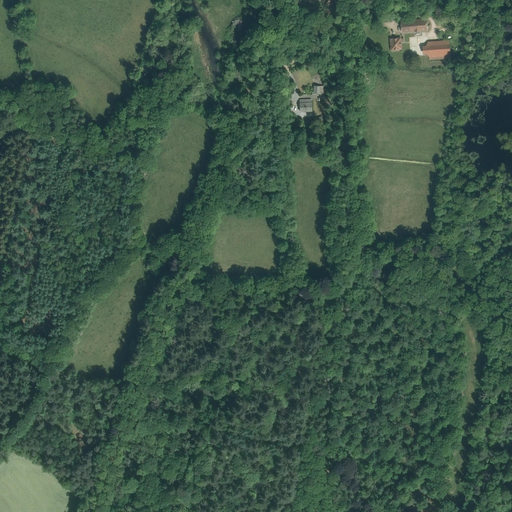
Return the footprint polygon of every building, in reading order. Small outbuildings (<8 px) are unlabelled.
[(401,21),(402,32),(428,30),(427,19),(401,21)] [(401,38),(391,39),(392,50),(402,49),(401,38)] [(438,40),(428,41),(430,57),(449,55),(450,55),(449,40),(438,40)] [(362,68),(362,83),(371,83),(371,68),(362,68)] [(300,100),(300,112),(311,111),(311,99),(300,100)]
